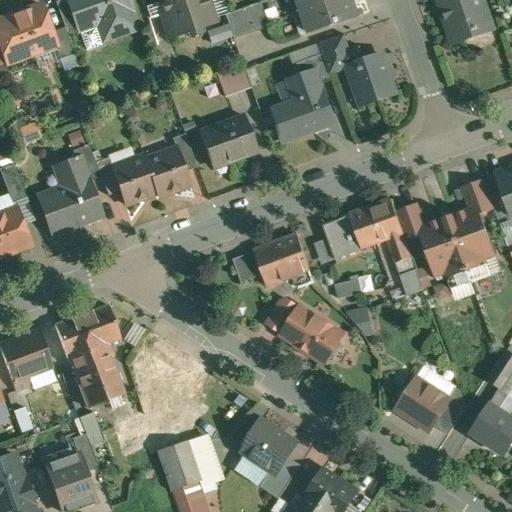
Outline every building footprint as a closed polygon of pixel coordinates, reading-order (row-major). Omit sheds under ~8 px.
[(79,28),(68,0),(59,0),(56,2),(65,27),(67,32),(79,28)] [(127,0),(68,0),(79,28),(79,30),(98,24),(103,40),(138,28),(127,0)] [(160,0),(165,13),(162,14),(169,38),(189,31),(188,30),(197,27),(197,28),(214,23),(207,0),(160,0)] [(301,0),(306,11),(303,12),(303,13),(306,12),(313,32),(310,33),(310,34),(358,18),(351,0),(301,0)] [(440,0),(444,11),(446,10),(456,40),(454,41),(455,42),(477,34),(476,30),(479,29),(479,28),(490,24),(492,29),(494,29),(483,0),(440,0)] [(262,2),(224,15),(233,39),(270,26),(262,2)] [(24,14),(15,17),(14,15),(13,14),(0,19),(0,41),(8,62),(55,45),(56,45),(51,32),(41,4),(24,10),(23,12),(24,14)] [(67,32),(65,27),(51,32),(56,45),(55,45),(60,59),(74,54),(67,32)] [(345,35),(320,44),(323,55),(325,59),(350,50),(345,35)] [(350,50),(325,59),(331,75),(349,68),(348,67),(365,61),(360,46),(350,50)] [(323,55),(297,64),(302,77),(317,71),(322,85),(333,81),(331,75),(325,59),(323,55)] [(365,61),(348,67),(349,68),(362,105),(396,93),(382,55),(365,61)] [(242,64),(216,73),(225,98),(251,88),(242,64)] [(302,77),(294,79),(303,104),(299,106),(297,102),(271,111),(283,144),(336,125),(322,85),(317,71),(302,77)] [(244,117),(199,133),(212,169),(257,152),(244,117)] [(36,123),(19,129),(24,144),(41,138),(36,123)] [(196,168),(184,134),(172,139),(176,152),(179,152),(186,172),(196,168)] [(100,176),(89,145),(74,151),(77,159),(81,158),(89,179),(100,176)] [(176,152),(146,163),(157,192),(158,196),(190,184),(186,172),(179,152),(176,152)] [(116,170),(111,156),(96,161),(108,195),(120,191),(113,171),(116,170)] [(89,179),(81,158),(77,159),(54,167),(55,169),(59,167),(66,187),(39,197),(53,233),(102,215),(89,179)] [(116,170),(113,171),(120,191),(125,204),(157,192),(146,163),(145,159),(116,170)] [(14,163),(0,167),(0,168),(12,202),(26,197),(14,163)] [(511,169),(497,175),(503,193),(511,216),(511,215),(511,169)] [(485,179),(462,187),(470,209),(479,206),(482,214),(496,209),(492,197),(485,179)] [(511,218),(511,216),(503,193),(492,197),(496,209),(503,230),(511,227),(511,218)] [(392,201),(325,226),(337,259),(388,240),(408,295),(424,290),(418,271),(407,241),(396,211),(392,201)] [(419,203),(396,211),(407,241),(421,236),(418,228),(427,225),(419,203)] [(427,225),(418,228),(421,236),(436,277),(446,274),(452,290),(492,275),(486,259),(496,255),(482,214),(479,206),(470,209),(427,225)] [(16,209),(0,214),(0,253),(29,244),(16,209)] [(298,235),(256,251),(264,275),(268,287),(269,286),(269,287),(296,277),(299,288),(314,283),(310,271),(311,271),(298,235)] [(256,251),(232,259),(241,283),(264,275),(256,251)] [(359,281),(337,285),(340,299),(362,295),(359,281)] [(280,301),(266,323),(283,334),(298,312),(280,301)] [(110,306),(83,315),(95,348),(112,342),(122,339),(110,306)] [(343,335),(301,307),(298,312),(283,334),(283,335),(325,363),(327,360),(335,358),(343,346),(341,338),(343,335)] [(367,310),(349,314),(368,334),(372,334),(367,310)] [(83,315),(56,325),(68,358),(71,357),(95,348),(83,315)] [(40,331),(1,346),(14,380),(30,375),(53,366),(40,331)] [(202,363),(164,338),(144,370),(164,384),(160,391),(176,400),(178,401),(202,363)] [(95,348),(71,357),(76,370),(112,357),(116,353),(112,342),(95,348)] [(511,353),(508,351),(488,381),(502,391),(511,376),(511,353)] [(112,357),(76,370),(89,406),(125,393),(112,357)] [(30,375),(14,380),(18,391),(34,385),(30,375)] [(450,399),(418,378),(412,387),(406,388),(402,396),(403,401),(397,410),(429,432),(434,425),(451,399),(450,399)] [(457,388),(450,399),(451,399),(434,425),(449,435),(468,407),(462,391),(457,388)] [(149,401),(145,389),(138,391),(142,403),(149,401)] [(160,391),(145,417),(153,439),(172,408),(176,400),(160,391)] [(13,418),(7,401),(0,403),(0,409),(4,421),(13,418)] [(511,445),(511,418),(491,404),(471,434),(504,457),(511,445)] [(27,407),(15,411),(21,433),(33,429),(27,407)] [(172,408),(153,439),(154,444),(155,444),(157,451),(172,446),(169,439),(183,416),(172,408)] [(105,440),(94,412),(80,418),(86,434),(91,445),(105,440)] [(144,414),(119,423),(119,426),(127,453),(154,444),(153,439),(145,417),(144,414)] [(297,443),(262,420),(242,451),(272,471),(277,474),(289,457),(297,443)] [(91,446),(86,434),(73,438),(78,454),(79,453),(86,472),(99,467),(91,445),(91,446)] [(172,446),(157,451),(171,491),(199,481),(185,441),(172,446)] [(76,454),(49,463),(50,464),(47,465),(63,511),(69,511),(94,503),(96,502),(86,472),(79,453),(78,454),(76,454)] [(15,454),(0,458),(0,501),(30,491),(26,479),(24,480),(15,454)] [(289,457),(277,474),(272,471),(261,487),(280,499),(302,466),(289,457)] [(324,469),(306,496),(307,496),(298,510),(291,505),(286,511),(344,511),(358,492),(324,469)] [(30,491),(0,501),(0,507),(1,511),(35,511),(32,503),(34,502),(30,491)] [(281,499),(271,511),(286,511),(291,505),(281,499)]
